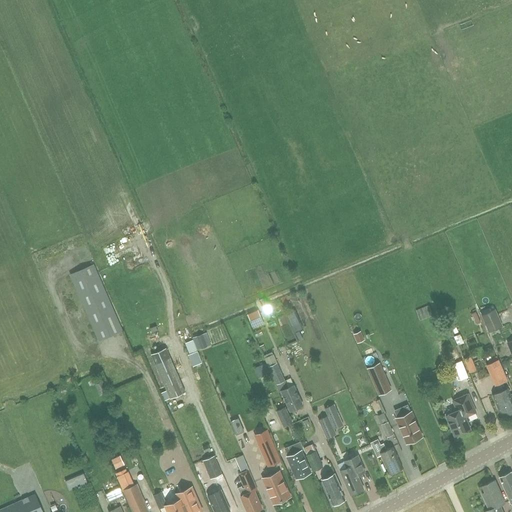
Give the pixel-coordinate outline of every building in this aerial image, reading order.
[(99,260),(106,271),(113,267),(106,256),(99,260)] [(93,265),(70,275),(99,341),(122,331),(93,265)] [(420,320),(433,315),(429,305),(416,310),(420,320)] [(482,315),(489,332),(502,326),(495,309),(482,315)] [(253,326),(263,322),(258,310),(248,314),(253,326)] [(299,310),(294,313),(297,319),(294,321),(297,327),(305,323),(299,310)] [(424,322),(429,329),(435,325),(431,318),(424,322)] [(162,333),(152,337),(155,345),(165,341),(162,333)] [(211,345),(206,333),(193,338),(197,350),(211,345)] [(170,398),(185,392),(166,348),(151,354),(170,398)] [(278,363),(277,363),(272,352),(264,356),(268,367),(279,392),(282,391),(291,411),(303,406),(293,385),(288,387),(285,381),(278,363)] [(485,363),(489,374),(502,369),(498,358),(485,363)] [(461,380),(469,377),(462,361),(454,364),(461,380)] [(475,369),(472,362),(466,365),(468,372),(475,369)] [(367,368),(379,395),(392,390),(380,363),(367,368)] [(502,416),(511,411),(511,398),(508,389),(493,395),(502,416)] [(465,416),(476,411),(468,394),(453,400),(457,410),(446,415),(455,436),(470,429),(465,416)] [(318,419),(326,439),(336,435),(333,429),(343,425),(334,405),(324,410),(326,415),(318,419)] [(283,427),(293,422),(286,407),(277,411),(283,427)] [(378,415),(380,418),(382,424),(387,437),(394,434),(384,412),(378,415)] [(411,412),(400,417),(396,418),(407,443),(422,437),(411,412)] [(24,425),(42,422),(41,414),(23,417),(24,425)] [(244,431),(238,417),(230,421),(236,435),(244,431)] [(267,430),(256,435),(268,464),(279,460),(267,430)] [(378,438),(370,441),(377,456),(381,454),(390,474),(403,468),(393,447),(387,450),(383,442),(380,444),(378,438)] [(304,448),(307,455),(314,471),(323,467),(316,451),(312,444),(304,448)] [(297,478),(310,473),(300,451),(287,456),(297,478)] [(348,467),(340,470),(351,495),(364,489),(358,476),(365,472),(358,455),(345,461),(348,467)] [(222,474),(214,456),(207,459),(214,477),(222,474)] [(241,485),(237,487),(241,496),(248,511),(254,511),(262,509),(254,491),(257,489),(252,477),(248,469),(239,473),(242,481),(245,487),(243,488),(241,485)] [(290,496),(279,471),(263,478),(274,503),(290,496)] [(511,473),(511,472),(500,477),(511,503),(511,502),(511,473)] [(335,473),(322,479),(333,504),(334,503),(336,504),(339,503),(340,501),(345,499),(341,490),(342,489),(335,473)] [(482,493),(490,511),(501,511),(498,506),(505,503),(495,480),(483,486),(485,492),(482,493)] [(126,495),(130,503),(133,511),(147,511),(149,511),(137,483),(133,485),(124,489),(126,495)] [(199,511),(202,511),(191,488),(177,494),(179,500),(166,506),(168,511),(199,511)] [(214,511),(226,511),(230,510),(221,490),(208,496),(214,511)] [(0,510),(0,511),(42,511),(35,495),(0,510)]
